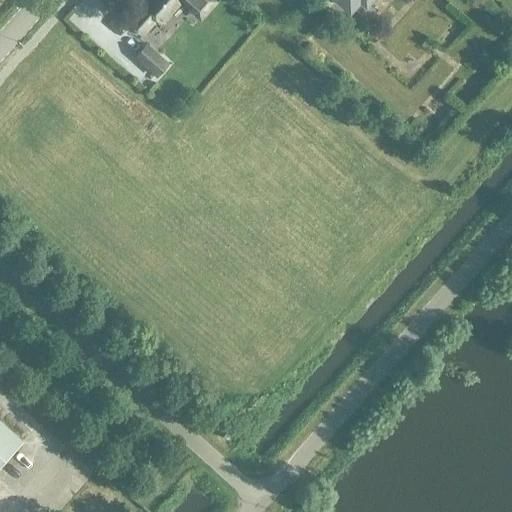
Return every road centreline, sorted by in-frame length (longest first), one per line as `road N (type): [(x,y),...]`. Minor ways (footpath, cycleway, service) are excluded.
road 1 (residential): [(263,501),(511,223)]
road 2 (unclassified): [(263,501),(0,269)]
